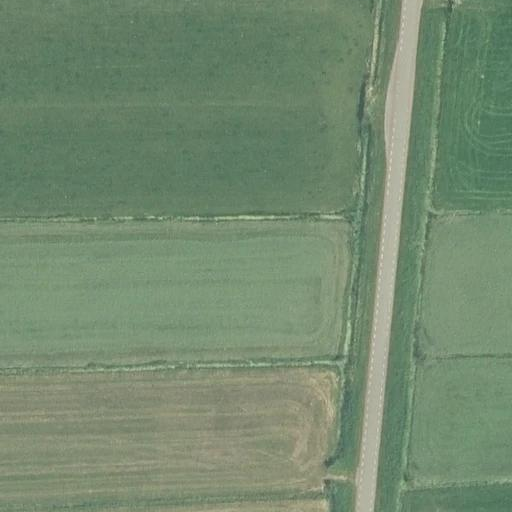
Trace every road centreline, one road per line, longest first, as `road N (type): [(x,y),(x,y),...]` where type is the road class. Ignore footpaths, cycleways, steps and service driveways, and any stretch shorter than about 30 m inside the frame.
road 1 (unclassified): [(367,511),(415,0)]
road 2 (track): [(313,476),(0,475)]
